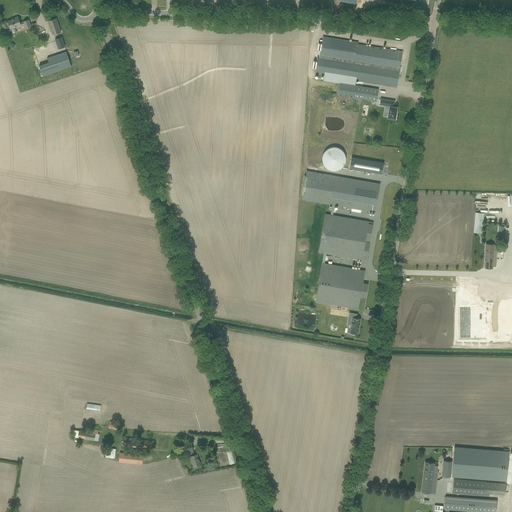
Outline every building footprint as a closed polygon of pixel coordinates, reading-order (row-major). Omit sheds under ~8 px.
[(6,21),(1,22),(4,30),(19,25),(19,26),(24,25),(25,28),(31,26),(29,19),(23,21),(23,22),(20,23),(18,17),(14,18),(14,19),(8,21),(8,22),(6,22),(6,21)] [(48,21),(53,35),(61,32),(56,18),(48,21)] [(313,61),(312,67),(316,68),(315,74),(323,75),(322,80),(338,83),(339,78),(340,78),(345,79),(392,87),(397,87),(402,51),(362,45),(358,44),(358,42),(323,36),(322,41),(322,43),(318,43),(317,50),(321,50),(319,58),(317,58),(317,62),(313,61)] [(61,37),(55,39),(58,49),(65,47),(61,37)] [(36,48),(19,53),(29,86),(27,87),(28,90),(31,89),(37,108),(31,110),(35,122),(43,120),(40,109),(51,105),(50,102),(52,102),(36,48)] [(66,52),(47,58),(49,62),(52,73),(71,66),(66,52)] [(338,95),(376,101),(378,89),(340,83),(338,95)] [(391,119),(396,120),(396,114),(397,107),(394,106),(395,101),(381,99),(380,105),(389,106),(387,118),(391,118),(391,119)] [(95,103),(50,113),(51,120),(43,121),(45,130),(103,117),(103,113),(101,114),(100,110),(97,111),(95,103)] [(322,156),(322,158),(322,161),(323,163),(323,165),(325,166),(326,168),(328,169),(330,170),(332,171),(334,171),(336,170),(338,170),(340,169),(342,167),(343,166),(344,164),(345,162),(345,160),(345,157),(345,155),(344,153),(343,152),(341,150),(339,149),(337,148),(335,147),(333,147),(331,148),(329,148),(327,149),(325,151),(324,152),(323,154),(322,156)] [(351,157),(349,169),(382,174),(384,163),(351,157)] [(380,184),(307,171),(306,175),(304,175),(301,195),(303,195),(302,200),(332,205),(330,215),(325,214),(318,252),(324,253),(315,302),(358,309),(365,270),(324,263),(326,254),(362,260),(362,258),(367,258),(373,224),(368,223),(369,221),(333,214),(334,205),(375,212),(378,194),(380,184)] [(474,232),(482,233),(484,213),(476,213),(474,232)] [(486,244),(484,268),(493,268),(493,266),(496,267),(497,250),(496,250),(496,245),(494,245),(494,244),(491,244),(486,244)] [(511,308),(459,308),(459,339),(511,338),(511,308)] [(358,334),(360,319),(352,317),(350,328),(348,328),(347,332),(358,334)] [(109,428),(121,430),(122,423),(110,421),(109,428)] [(72,437),(99,441),(99,434),(98,434),(99,431),(87,429),(86,432),(73,430),(72,437)] [(123,445),(151,450),(152,441),(125,437),(123,445)] [(189,451),(193,467),(200,464),(197,454),(194,455),(193,449),(191,443),(182,446),(183,452),(189,451)] [(452,468),(452,477),(506,481),(507,473),(507,472),(509,451),(454,447),(453,465),(452,468)] [(119,462),(142,464),(143,456),(120,454),(119,462)] [(444,460),(443,470),(451,471),(452,461),(444,460)] [(425,462),(421,492),(435,493),(436,489),(438,471),(437,471),(434,471),(434,465),(435,463),(430,463),(425,462)] [(452,493),(484,496),(485,493),(497,494),(498,483),(454,479),(452,493)] [(445,496),(444,509),(477,511),(495,511),(497,500),(445,496)]
